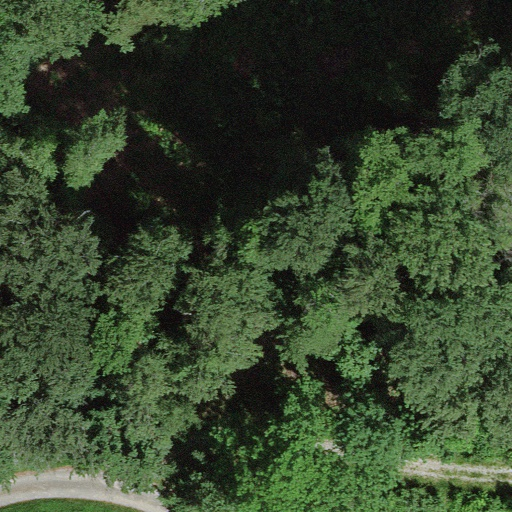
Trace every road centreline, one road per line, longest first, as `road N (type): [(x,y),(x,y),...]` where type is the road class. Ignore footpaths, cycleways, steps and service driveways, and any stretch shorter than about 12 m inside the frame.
road 1 (track): [(128,491),(202,432),(446,476),(511,480)]
road 2 (track): [(202,432),(398,132)]
road 3 (track): [(0,508),(48,493),(128,491),(176,511)]
